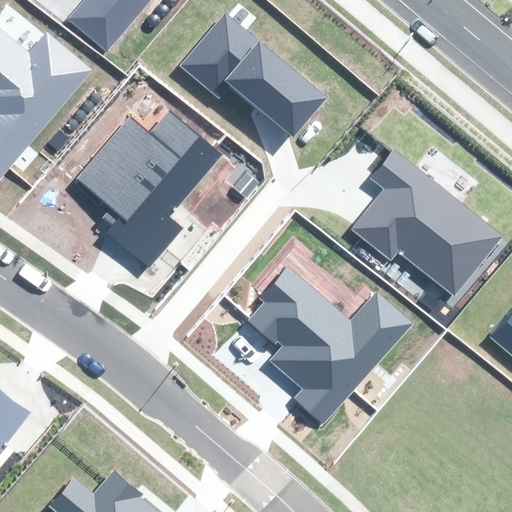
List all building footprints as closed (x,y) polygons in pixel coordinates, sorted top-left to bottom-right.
[(92,0),(74,22),(111,52),(153,0),(92,0)] [(281,57),(228,13),(186,64),(226,96),(238,82),(300,133),(333,92),(285,53),(281,57)] [(48,60),(2,23),(0,25),(0,182),(97,65),(65,39),(48,60)] [(132,115),(83,173),(126,209),(112,226),(158,263),(188,227),(174,216),(226,153),(173,110),(154,133),(132,115)] [(504,241),(393,150),(374,173),(391,187),(360,225),(400,258),(404,253),(457,297),(504,241)] [(355,321),(290,268),(255,311),(290,340),(276,358),(307,384),(297,396),(330,424),(414,323),(378,293),(355,321)] [(511,325),(501,339),(511,347),(511,325)] [(0,451),(30,412),(0,389),(0,451)] [(154,511),(137,497),(140,494),(114,472),(95,495),(73,477),(49,506),(56,511),(154,511)]
